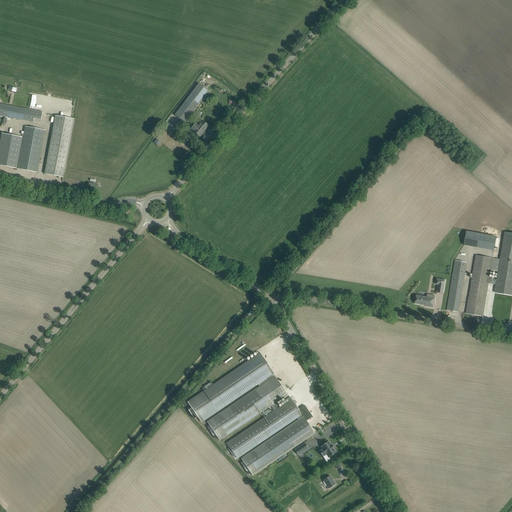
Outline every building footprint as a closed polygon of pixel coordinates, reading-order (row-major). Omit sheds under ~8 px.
[(175,116),(184,123),(208,91),(199,84),(175,116)] [(0,115),(33,122),(34,118),(41,120),(42,112),(0,104),(0,115)] [(74,119),(55,116),(45,174),(63,177),(74,119)] [(195,123),(190,128),(195,133),(199,136),(203,131),(207,126),(208,126),(202,120),(198,125),(195,123)] [(172,126),(168,132),(172,135),(176,129),(172,126)] [(0,140),(0,165),(17,169),(37,172),(45,130),(25,127),(22,138),(1,133),(0,139),(0,140)] [(466,232),(464,246),(493,250),(496,236),(466,232)] [(511,233),(504,232),(500,260),(477,256),(466,314),(483,316),(489,283),(497,285),(495,293),(511,295),(511,233)] [(432,265),(448,267),(451,253),(434,250),(432,265)] [(455,261),(448,305),(447,310),(458,312),(467,263),(455,261)] [(396,297),(401,303),(437,276),(433,270),(396,297)] [(439,285),(438,294),(444,295),(446,281),(441,280),(441,285),(439,285)] [(416,295),(414,304),(424,305),(424,306),(432,308),(433,303),(434,303),(435,298),(434,298),(434,296),(429,295),(429,297),(416,295)] [(197,417),(201,423),(258,385),(259,386),(206,422),(209,425),(207,427),(215,438),(217,437),(220,441),(271,407),(274,411),(226,443),(229,448),(228,449),(233,457),(235,456),(237,459),(297,418),(298,419),(241,458),(243,462),(241,463),(248,474),(250,473),(253,476),(311,437),(311,438),(312,437),(313,438),(314,437),(313,435),(315,434),(290,397),(288,398),(290,401),(278,408),(275,404),(288,395),(274,376),(273,374),(274,374),(260,353),(187,402),(191,408),(188,410),(194,419),(197,417)] [(336,453),(333,449),(334,449),(331,445),(328,441),(321,447),(322,448),(319,450),(323,457),(326,455),(328,458),(336,453)] [(304,443),(294,450),(298,456),(308,449),(304,443)] [(323,480),(329,489),(335,484),(330,476),(323,480)]
